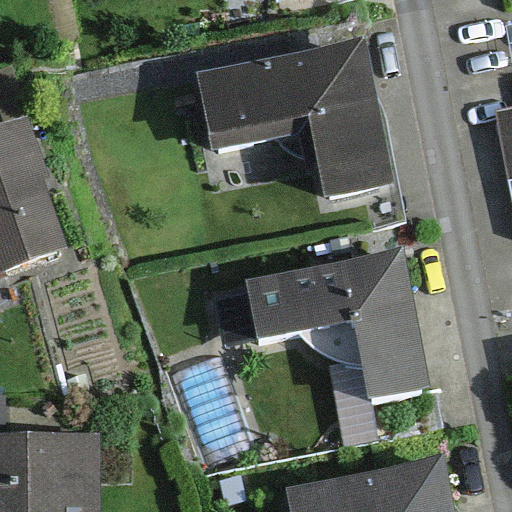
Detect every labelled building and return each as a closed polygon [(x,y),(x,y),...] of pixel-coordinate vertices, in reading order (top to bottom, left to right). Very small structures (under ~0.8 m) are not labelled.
[(364,57),(194,88),(206,150),(315,130),(327,198),(388,187),(364,57)] [(511,102),(499,105),(511,183),(511,102)] [(24,133),(0,141),(0,269),(54,251),(31,186),(41,182),(24,133)] [(408,253),(238,284),(249,347),(358,327),(371,395),(431,384),(419,315),(408,253)] [(99,511),(100,444),(0,443),(0,511),(99,511)] [(469,511),(466,491),(351,511),(469,511)]
